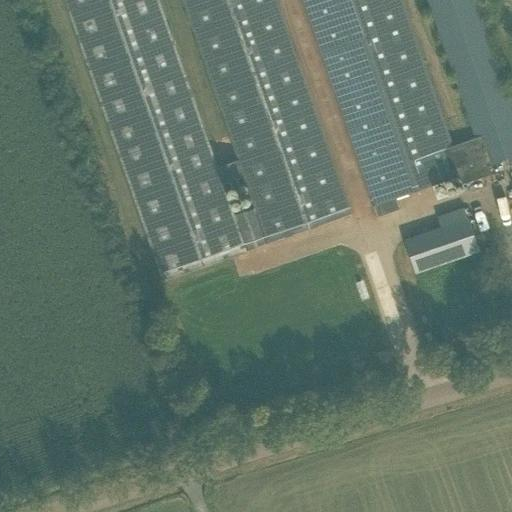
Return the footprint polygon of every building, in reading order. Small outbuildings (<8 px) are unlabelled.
[(65,0),(163,280),(351,214),(277,0),(183,0),(255,208),(234,215),(159,0),(65,0)] [(305,0),(376,205),(396,198),(460,176),(463,184),(469,182),(456,145),(451,147),(399,0),(305,0)] [(456,145),(469,182),(491,174),(488,166),(511,157),(511,104),(475,0),(429,0),(477,137),(456,145)] [(396,198),(376,205),(379,213),(399,206),(396,198)] [(405,240),(416,272),(480,250),(465,208),(438,217),(441,228),(405,240)]
